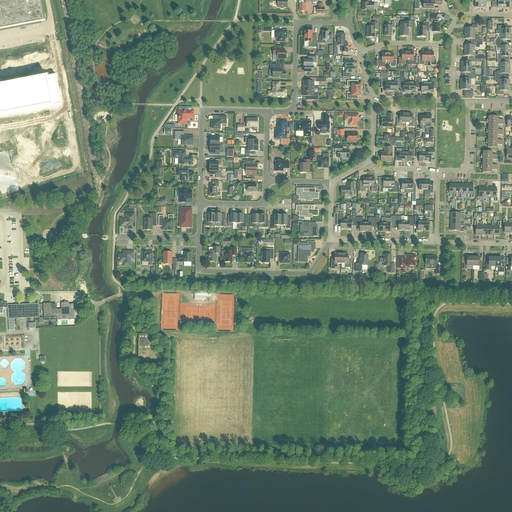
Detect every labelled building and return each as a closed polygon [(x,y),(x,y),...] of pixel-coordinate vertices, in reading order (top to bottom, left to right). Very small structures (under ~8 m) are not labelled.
[(0,0),(0,116),(7,115),(62,105),(56,75),(0,86),(0,28),(41,21),(45,20),(41,0),(0,0)] [(288,8),(287,0),(274,0),(275,2),(278,2),(278,7),(280,7),(281,8),(281,9),(283,9),(283,8),(284,8),(288,8)] [(436,0),(430,0),(430,2),(423,2),(423,8),(433,8),(433,5),(439,6),(439,0),(436,0)] [(504,8),(503,0),(492,0),(492,2),(495,2),(495,3),(498,3),(498,8),(504,8)] [(511,0),(503,0),(504,8),(509,8),(510,3),(511,3),(511,0)] [(439,33),(439,23),(436,23),(437,14),(430,14),(430,19),(433,19),(433,32),(439,33)] [(394,28),(395,22),(392,22),(391,26),(385,26),(384,36),(391,36),(391,28),(394,28)] [(412,29),(412,22),(405,22),(405,25),(400,25),(400,36),(402,36),(402,37),(404,37),(404,36),(408,37),(408,28),(412,29)] [(378,30),(378,24),(372,23),(372,27),(367,27),(367,37),(374,38),(375,30),(378,30)] [(429,30),(429,24),(423,24),(423,27),(419,27),(419,37),(426,37),(426,30),(429,30)] [(465,34),(475,34),(475,28),(477,28),(478,25),(472,25),(471,28),(465,28),(465,34)] [(500,35),(511,35),(511,29),(506,29),(506,26),(504,25),(504,26),(498,26),(498,31),(496,31),(496,35),(500,35)] [(287,38),(287,31),(275,31),(275,38),(279,38),(279,42),(285,42),(285,38),(287,38)] [(316,48),(316,39),(312,39),(312,31),(304,31),(304,38),(303,39),(304,41),(304,42),(308,42),(308,48),(316,48)] [(328,35),(329,32),(322,32),(322,38),(319,38),(319,44),(322,44),(325,44),(325,41),(328,41),(328,42),(331,42),(331,35),(328,35)] [(345,44),(345,35),(337,34),(337,38),(336,38),(336,41),(337,41),(337,46),(341,46),(341,53),(348,53),(348,44),(345,44)] [(475,37),(475,34),(465,34),(464,39),(476,39),(476,43),(483,43),(483,39),(480,39),(480,37),(475,37)] [(504,40),(511,40),(511,35),(500,35),(500,37),(496,37),(496,40),(495,40),(495,43),(504,43),(504,40)] [(482,46),(483,43),(476,43),(476,45),(464,45),(464,51),(474,51),(475,48),(480,48),(480,46),(482,46)] [(504,46),(504,43),(495,43),(495,46),(496,46),(496,49),(500,49),(500,52),(510,52),(510,46),(504,46)] [(277,55),(277,59),(286,60),(286,53),(284,52),(284,49),(273,49),(273,55),(277,55)] [(407,61),(408,52),(405,52),(405,51),(402,51),(402,59),(399,59),(398,65),(404,65),(404,64),(405,61),(407,61)] [(410,52),(408,52),(407,61),(410,61),(410,64),(411,65),(416,65),(416,59),(413,59),(413,52),(410,52)] [(425,61),(427,61),(428,53),(425,53),(425,52),(422,52),(422,59),(419,59),(419,65),(424,65),(424,64),(425,61)] [(430,53),(428,53),(427,61),(430,62),(430,65),(431,65),(436,66),(436,60),(433,60),(433,52),(430,52),(430,53)] [(510,57),(510,52),(500,52),(500,54),(497,54),(497,60),(503,60),(503,57),(510,57)] [(384,66),(384,63),(387,63),(387,54),(385,54),(385,53),(382,53),(382,61),(379,61),(378,67),(383,67),(384,66)] [(387,54),(387,63),(390,63),(390,66),(391,67),(396,67),(396,61),(393,61),(393,54),(390,54),(387,54)] [(313,67),(313,63),(316,63),(316,57),(310,57),(310,61),(304,61),(304,67),(305,67),(313,67)] [(354,68),(354,62),(348,62),(348,58),(342,57),(342,64),(345,64),(345,68),(346,68),(346,67),(354,68)] [(503,63),(503,60),(497,60),(497,63),(500,63),(500,69),(510,69),(510,63),(503,63)] [(286,79),(286,72),(282,72),(282,69),(280,69),(280,65),(270,65),(270,70),(273,70),(273,78),(281,78),(286,79)] [(314,67),(313,67),(305,67),(304,73),(310,73),(310,76),(317,76),(317,70),(313,70),(314,67)] [(355,68),(354,68),(346,67),(346,68),(346,71),(342,71),(342,77),(349,78),(349,74),(355,74),(355,68)] [(467,73),(467,76),(475,76),(475,71),(471,71),(471,68),(461,68),(461,73),(467,73)] [(510,74),(510,69),(500,69),(499,71),(496,71),(496,73),(494,73),(494,77),(503,77),(503,74),(510,74)] [(391,92),(391,82),(388,82),(388,73),(380,73),(380,78),(381,78),(381,88),(385,88),(385,92),(391,92)] [(475,79),(475,76),(467,76),(467,79),(461,79),(460,85),(471,85),(471,79),(475,79)] [(503,80),(503,77),(494,77),(494,81),(496,81),(496,83),(499,83),(499,86),(509,86),(509,80),(503,80)] [(400,87),(400,80),(400,79),(397,79),(397,80),(395,80),(395,82),(391,82),(391,92),(397,92),(397,87),(400,87)] [(418,87),(418,79),(415,79),(415,83),(409,82),(409,92),(415,93),(415,87),(418,87)] [(427,93),(427,83),(421,83),(422,79),(418,79),(418,87),(421,87),(421,93),(427,93)] [(427,83),(427,93),(433,93),(433,89),(436,89),(437,79),(431,79),(431,83),(427,83)] [(409,92),(409,82),(406,82),(406,80),(400,80),(400,87),(403,87),(403,92),(409,92)] [(352,90),(361,90),(361,89),(362,89),(362,86),(361,86),(361,84),(354,84),(354,81),(347,81),(347,87),(352,87),(352,90)] [(272,97),(285,97),(286,90),(280,90),(279,89),(279,83),(273,83),(272,91),(268,91),(268,96),(272,96),(272,97)] [(471,90),(471,85),(460,85),(460,90),(467,90),(467,93),(473,93),(473,90),(471,90)] [(509,91),(509,86),(499,86),(499,88),(496,88),(496,95),(503,95),(503,91),(509,91)] [(313,93),(314,89),(303,89),(303,96),(309,96),(309,100),(318,100),(318,93),(313,93)] [(361,91),(361,90),(352,90),(351,93),(347,93),(347,99),(353,99),(353,96),(361,96),(361,95),(362,94),(362,92),(361,91)] [(186,111),(186,110),(183,110),(183,111),(179,111),(179,115),(178,115),(178,121),(177,122),(177,124),(178,125),(180,125),(181,124),(187,124),(187,120),(186,120),(188,118),(189,118),(193,119),(194,111),(186,111)] [(392,127),(393,114),(388,114),(388,120),(382,119),(381,126),(386,126),(386,127),(392,127)] [(406,123),(406,114),(399,114),(399,120),(396,120),(396,126),(402,127),(402,123),(406,123)] [(406,114),(406,123),(409,123),(408,127),(415,127),(415,121),(412,121),(412,114),(406,114)] [(358,120),(358,115),(345,115),(345,120),(348,120),(348,126),(357,127),(357,120),(358,120)] [(220,124),(226,124),(226,116),(218,116),(218,120),(211,120),(211,129),(220,129),(220,124)] [(329,122),(329,116),(322,116),(322,122),(319,122),(318,130),(329,130),(329,122)] [(257,127),(257,119),(247,119),(247,127),(257,127)] [(286,139),(286,121),(278,121),(277,130),(276,130),(276,133),(275,133),(275,139),(281,139),(286,139)] [(310,137),(310,122),(302,122),(302,124),(296,123),(295,132),(304,132),(304,136),(310,137)] [(193,145),(193,137),(184,136),(184,132),(175,132),(175,140),(181,140),(181,145),(193,145)] [(358,140),(359,139),(359,137),(358,136),(358,134),(353,133),(347,133),(346,142),(353,142),(357,142),(358,140)] [(210,145),(222,145),(222,143),(219,143),(220,136),(211,136),(210,145)] [(248,146),(259,146),(259,144),(258,143),(258,141),(251,140),(251,137),(245,137),(245,143),(248,143),(248,146)] [(222,148),(222,145),(210,145),(210,151),(210,154),(215,154),(219,154),(219,153),(223,153),(223,148),(222,148)] [(259,148),(259,146),(248,146),(248,149),(245,149),(244,154),(251,154),(251,151),(258,152),(258,149),(259,148)] [(349,158),(349,150),(342,150),(342,146),(335,146),(335,153),(338,153),(338,158),(349,158)] [(392,162),(392,148),(385,147),(384,153),(381,153),(381,161),(392,162)] [(399,155),(398,162),(405,162),(405,153),(405,149),(396,149),(396,155),(399,155)] [(405,153),(405,162),(411,162),(411,156),(414,156),(414,150),(408,149),(408,153),(405,153)] [(425,162),(425,152),(422,152),(422,149),(419,149),(416,149),(416,157),(419,157),(419,162),(425,162)] [(425,152),(425,162),(431,162),(431,158),(434,158),(434,150),(428,150),(428,152),(425,152)] [(192,165),(193,157),(188,157),(186,155),(186,152),(173,151),(173,158),(178,159),(178,164),(192,165)] [(328,168),(329,154),(323,154),(322,158),(318,158),(318,168),(328,168)] [(210,169),(218,169),(218,166),(221,166),(222,160),(216,160),(215,163),(210,163),(210,169)] [(246,170),(257,170),(257,164),(250,164),(250,161),(243,160),(243,164),(246,164),(246,170)] [(309,173),(309,160),(304,160),(304,164),(300,164),(300,173),(309,173)] [(289,169),(289,162),(283,162),(283,161),(275,161),(275,172),(283,172),(283,169),(289,169)] [(182,176),(182,182),(186,182),(186,181),(192,182),(192,174),(188,173),(188,169),(178,169),(178,176),(182,176)] [(218,173),(218,169),(210,169),(210,175),(216,175),(216,178),(221,178),(221,173),(218,173)] [(257,176),(257,170),(246,170),(245,176),(243,176),(242,179),(250,179),(250,176),(257,176)] [(368,189),(368,186),(369,178),(363,177),(363,185),(360,185),(359,192),(365,192),(365,189),(368,189)] [(369,178),(368,186),(371,186),(371,192),(377,192),(377,185),(374,185),(374,178),(369,178)] [(388,189),(389,178),(383,178),(383,186),(380,186),(379,193),(383,193),(383,189),(388,189)] [(389,178),(388,189),(392,189),(392,192),(397,192),(397,186),(394,185),(394,178),(389,178)] [(218,188),(219,181),(212,181),(212,185),(210,184),(210,191),(209,191),(209,196),(213,197),(213,196),(220,196),(220,192),(216,192),(216,188),(218,188)] [(413,181),(407,181),(407,190),(407,193),(410,193),(412,193),(412,200),(412,202),(415,202),(416,200),(416,193),(416,187),(413,187),(413,181)] [(424,191),(424,193),(433,194),(433,187),(430,187),(430,181),(425,181),(424,191)] [(354,190),(354,183),(347,183),(347,188),(341,188),(341,195),(351,195),(352,190),(354,190)] [(256,192),(256,185),(247,185),(247,189),(244,189),(244,195),(250,195),(250,192),(256,192)] [(309,193),(309,189),(302,189),(297,189),(297,195),(300,195),(299,199),(305,200),(305,201),(312,201),(312,199),(318,199),(318,193),(309,193)] [(192,199),(192,190),(179,190),(179,198),(180,198),(180,203),(186,203),(186,199),(192,199)] [(308,210),(308,206),(302,206),(296,206),(296,212),(299,212),(299,216),(305,216),(305,218),(312,218),(312,216),(318,216),(318,210),(308,210)] [(191,227),(191,209),(180,209),(180,227),(191,227)] [(356,220),(356,218),(356,212),(351,212),(351,216),(349,216),(349,217),(346,217),(346,220),(346,229),(352,229),(352,220),(356,220)] [(134,228),(134,215),(126,214),(126,219),(121,219),(121,227),(128,227),(128,228),(134,228)] [(156,221),(156,214),(150,214),(150,219),(144,218),(144,230),(153,230),(153,221),(156,221)] [(215,214),(209,214),(209,220),(206,220),(206,226),(208,226),(209,223),(215,223),(215,214)] [(215,214),(215,223),(221,223),(221,227),(224,227),(224,220),(221,220),(221,214),(215,214)] [(237,223),(237,214),(231,214),(231,221),(228,221),(228,227),(233,227),(233,223),(237,223)] [(237,214),(237,223),(240,223),(240,227),(246,227),(246,221),(243,221),(243,215),(237,214)] [(346,220),(343,220),(343,214),(337,214),(337,221),(340,222),(340,229),(346,229),(346,220)] [(259,224),(259,215),(253,215),(253,221),(249,221),(249,227),(255,227),(255,224),(259,224)] [(259,215),(259,224),(265,224),(265,228),(268,228),(268,221),(265,221),(265,215),(259,215)] [(281,226),(281,215),(275,215),(274,222),(271,222),(271,229),(277,229),(277,226),(281,226)] [(281,215),(281,226),(287,226),(287,229),(290,229),(290,223),(287,223),(287,216),(281,215)] [(375,218),(375,224),(379,224),(379,232),(384,232),(385,223),(385,218),(382,218),(382,223),(379,222),(379,215),(375,215),(375,218)] [(173,230),(173,220),(163,219),(163,216),(159,216),(159,223),(162,223),(162,230),(173,230)] [(385,223),(384,232),(390,232),(390,226),(394,226),(394,217),(390,216),(390,218),(385,218),(385,223)] [(423,231),(423,219),(423,218),(418,218),(418,217),(415,216),(415,224),(418,224),(417,231),(423,231)] [(404,231),(404,221),(401,221),(401,217),(394,217),(394,226),(394,224),(398,224),(398,231),(404,231)] [(404,221),(404,231),(410,231),(410,224),(414,225),(414,217),(407,217),(407,221),(404,221)] [(365,232),(365,222),(363,222),(363,218),(356,218),(356,220),(356,225),(360,225),(359,232),(365,232)] [(375,225),(375,224),(375,218),(368,218),(368,222),(365,222),(365,232),(371,232),(371,225),(375,225)] [(310,227),(310,223),(304,223),(304,225),(300,225),(300,232),(308,232),(308,234),(304,233),(304,237),(312,237),(312,236),(317,236),(318,227),(310,227)] [(315,250),(315,243),(307,242),(307,244),(298,244),(298,262),(307,262),(307,257),(310,257),(310,252),(313,252),(313,250),(315,250)] [(220,254),(220,247),(213,247),(213,252),(208,252),(208,255),(208,262),(216,262),(216,254),(220,254)] [(225,256),(225,262),(232,262),(232,256),(237,256),(237,249),(231,249),(231,251),(225,251),(225,252),(222,251),(222,256),(225,256)] [(254,253),(247,253),(248,249),(241,249),(241,253),(244,253),(244,263),(253,263),(254,253)] [(273,256),(274,249),(266,249),(266,252),(262,252),(262,263),(270,263),(270,256),(273,256)] [(134,259),(134,252),(126,251),(126,252),(123,252),(123,255),(119,255),(119,258),(118,258),(118,259),(119,259),(119,262),(123,262),(123,265),(126,266),(130,266),(131,259),(134,259)] [(152,262),(152,252),(142,252),(142,262),(148,262),(148,265),(152,265),(152,262)] [(172,264),(172,252),(164,252),(164,253),(163,254),(162,255),(163,256),(164,257),(163,264),(172,264)] [(191,262),(191,253),(184,253),(184,256),(179,256),(179,262),(191,262)] [(290,264),(290,259),(289,259),(289,253),(280,253),(280,263),(285,263),(285,264),(290,264)] [(341,264),(341,254),(335,254),(335,262),(331,262),(331,269),(337,269),(337,264),(341,264)] [(348,254),(341,254),(341,264),(341,269),(345,269),(345,270),(351,270),(351,263),(348,263),(348,254)] [(367,266),(368,255),(360,254),(360,259),(360,258),(359,264),(356,264),(355,272),(362,272),(362,266),(367,266)] [(394,273),(394,264),(391,264),(391,255),(384,255),(384,259),(380,259),(380,263),(384,263),(384,266),(388,266),(388,273),(394,273)] [(415,268),(415,256),(408,256),(408,260),(400,259),(400,267),(408,267),(408,268),(415,268)] [(437,265),(437,256),(432,256),(432,257),(426,257),(425,265),(429,265),(437,265)] [(473,266),(473,257),(467,257),(466,263),(464,263),(463,270),(466,270),(467,266),(473,266)] [(473,257),(473,266),(479,266),(479,270),(482,270),(482,264),(479,264),(479,257),(473,257)] [(495,267),(495,258),(489,258),(489,264),(486,264),(486,270),(488,270),(491,270),(491,267),(495,267)] [(495,258),(495,267),(498,267),(498,272),(504,272),(504,273),(504,268),(504,264),(501,264),(501,258),(495,258)] [(206,290),(206,292),(200,292),(200,291),(197,291),(197,292),(195,291),(195,297),(195,301),(203,301),(205,301),(205,297),(211,297),(211,292),(210,292),(210,290),(206,290)] [(62,310),(56,310),(57,316),(69,316),(69,320),(75,319),(74,304),(69,305),(69,303),(66,303),(64,303),(61,303),(62,310)] [(38,304),(28,305),(28,307),(33,307),(34,313),(39,313),(38,304)] [(51,304),(43,304),(44,317),(51,317),(57,316),(56,310),(51,310),(51,304)] [(150,363),(150,334),(139,334),(138,363),(150,363)]
